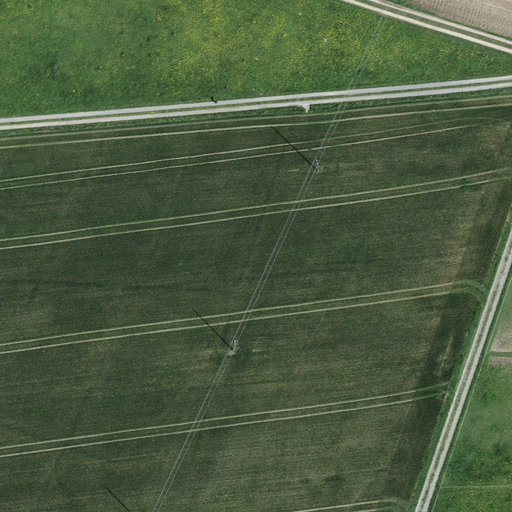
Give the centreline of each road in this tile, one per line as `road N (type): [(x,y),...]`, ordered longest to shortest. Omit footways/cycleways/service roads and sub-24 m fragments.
road 1 (track): [(511,78),(0,124)]
road 2 (track): [(511,246),(419,511)]
road 3 (track): [(360,0),(511,45)]
